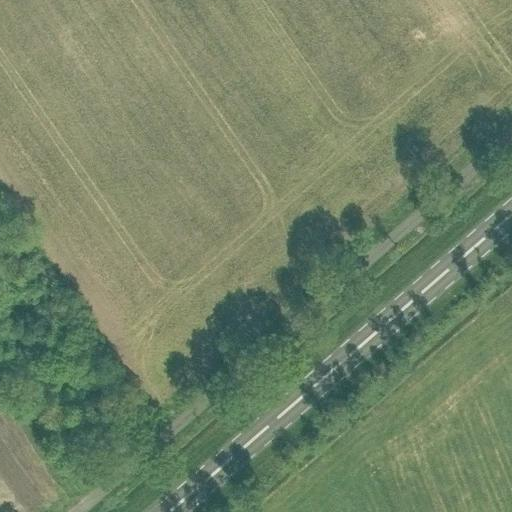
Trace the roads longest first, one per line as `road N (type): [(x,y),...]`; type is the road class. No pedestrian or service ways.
road 1 (unclassified): [(77,511),(511,132)]
road 2 (primary): [(168,511),(511,216)]
